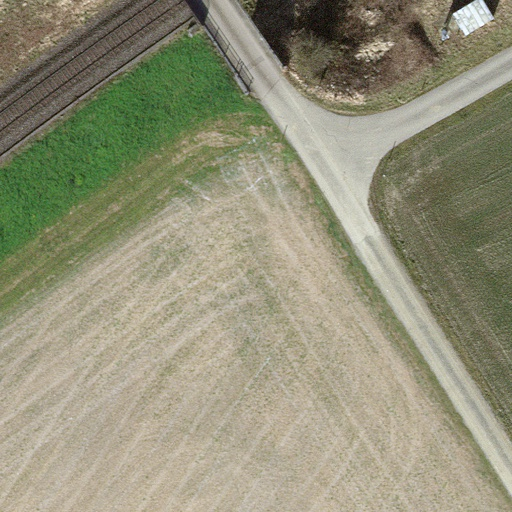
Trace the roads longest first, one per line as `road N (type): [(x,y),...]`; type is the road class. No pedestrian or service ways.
road 1 (track): [(312,155),(511,470)]
road 2 (track): [(511,53),(312,155)]
